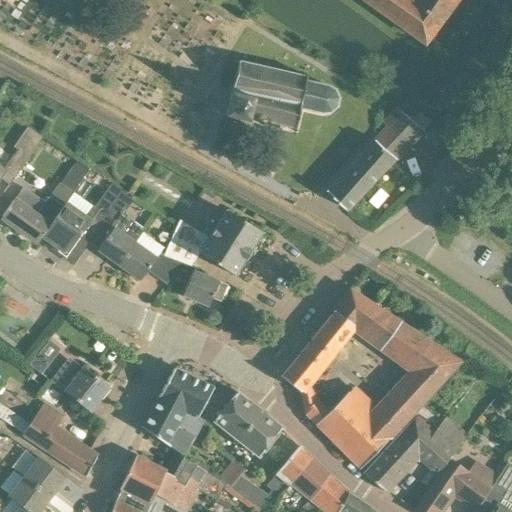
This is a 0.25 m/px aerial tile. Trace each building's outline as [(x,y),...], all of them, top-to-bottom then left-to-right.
[(364,0),(428,46),(431,42),(438,48),(440,45),(433,40),(461,0),(423,0),(422,3),(417,0),(364,0)] [(265,124),(277,127),(276,130),(279,131),(280,127),(292,130),(295,134),(298,132),(295,129),(299,110),(321,115),(330,114),(337,108),(338,103),(335,95),(328,90),(306,85),(308,79),(236,61),(235,65),(238,65),(225,117),(249,123),(249,121),(262,123),(261,126),(264,127),(265,124)] [(349,212),(424,132),(399,109),(384,126),(389,130),(329,193),(349,212)] [(443,158),(455,145),(436,127),(424,140),(443,158)] [(0,151),(0,179),(9,186),(43,139),(27,128),(13,148),(18,152),(11,160),(0,151)] [(75,237),(87,246),(125,194),(111,184),(94,208),(92,207),(84,218),(65,204),(41,238),(63,254),(75,237)] [(23,188),(13,201),(1,218),(37,244),(41,238),(65,204),(73,194),(60,185),(50,199),(49,198),(45,203),(23,188)] [(132,199),(125,194),(87,246),(118,268),(143,234),(142,234),(144,231),(121,214),(132,199)] [(261,234),(225,212),(214,230),(209,227),(203,237),(180,222),(164,257),(190,268),(198,254),(234,277),(261,234)] [(156,279),(170,261),(159,256),(164,249),(143,234),(118,268),(139,282),(147,272),(156,279)] [(181,265),(170,261),(156,279),(166,286),(181,265)] [(193,272),(183,297),(208,307),(212,300),(220,303),(227,286),(193,272)] [(333,313),(352,328),(381,349),(398,325),(349,292),(333,313)] [(308,383),(352,328),(333,313),(280,378),(299,393),(308,383)] [(328,413),(317,402),(305,415),(360,470),(361,471),(458,364),(398,325),(381,349),(413,372),(371,417),(349,395),(350,393),(349,392),(328,413)] [(49,341),(45,347),(29,366),(41,375),(60,350),(49,341)] [(109,389),(82,368),(68,358),(49,382),(63,393),(89,414),(100,400),(99,399),(107,389),(108,390),(109,389)] [(187,435),(213,389),(173,370),(141,429),(173,451),(189,462),(194,454),(186,449),(193,438),(187,435)] [(236,393),(232,399),(213,422),(258,459),(281,429),(236,393)] [(96,459),(89,454),(51,429),(59,418),(43,407),(31,425),(13,413),(6,423),(24,435),(24,436),(67,465),(84,477),(86,478),(96,459)] [(413,422),(363,477),(384,493),(417,456),(437,474),(465,436),(443,419),(430,436),(413,422)] [(262,511),(266,511),(312,461),(299,448),(276,474),(277,474),(266,487),(271,491),(268,496),(240,476),(230,489),(256,507),(261,511),(262,511)] [(134,459),(125,476),(156,491),(154,495),(175,509),(188,486),(216,501),(225,486),(216,480),(189,462),(173,451),(162,472),(134,459)] [(50,499),(65,480),(38,459),(23,478),(50,499)] [(216,480),(225,486),(230,489),(240,476),(244,470),(232,461),(216,480)] [(328,477),(312,461),(266,511),(285,511),(281,509),(283,506),(289,511),(299,499),(296,495),(299,492),(309,500),(328,477)] [(447,461),(413,510),(413,511),(414,511),(438,511),(453,491),(467,500),(470,495),(482,503),(482,504),(495,484),(499,477),(476,461),(466,475),(447,461)] [(499,477),(495,484),(482,504),(482,503),(475,511),(511,511),(511,494),(511,493),(511,491),(511,465),(508,463),(499,477)] [(180,511),(175,509),(154,495),(156,491),(125,476),(118,490),(120,491),(115,501),(137,511),(180,511)] [(337,511),(336,511),(347,493),(328,477),(309,500),(305,506),(302,509),(305,511),(320,511),(322,510),(323,511),(337,511)] [(9,497),(21,507),(28,511),(39,511),(50,499),(23,478),(9,497)] [(373,511),(347,493),(336,511),(337,511),(373,511)] [(137,511),(115,501),(110,511),(137,511)]
